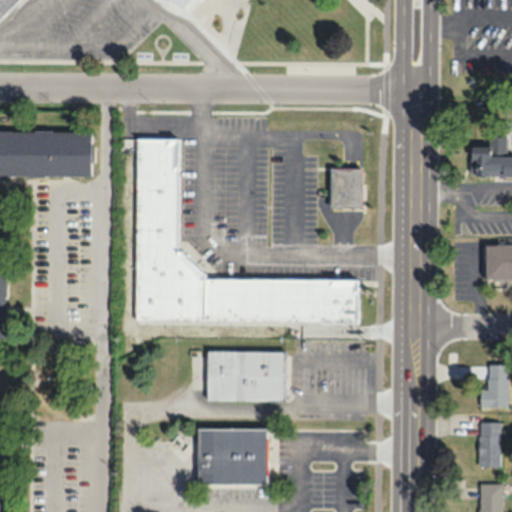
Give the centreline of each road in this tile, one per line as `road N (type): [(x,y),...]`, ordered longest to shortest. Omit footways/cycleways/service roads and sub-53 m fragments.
road 1 (secondary): [(414,511),(418,89)]
road 2 (residential): [(0,84),(418,89)]
